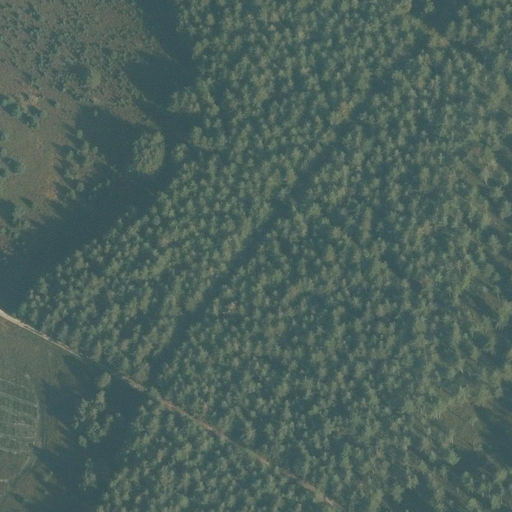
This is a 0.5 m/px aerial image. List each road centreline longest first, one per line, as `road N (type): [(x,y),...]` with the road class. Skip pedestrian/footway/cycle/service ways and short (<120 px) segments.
road 1 (track): [(344,511),(0,313)]
road 2 (track): [(139,387),(84,511)]
